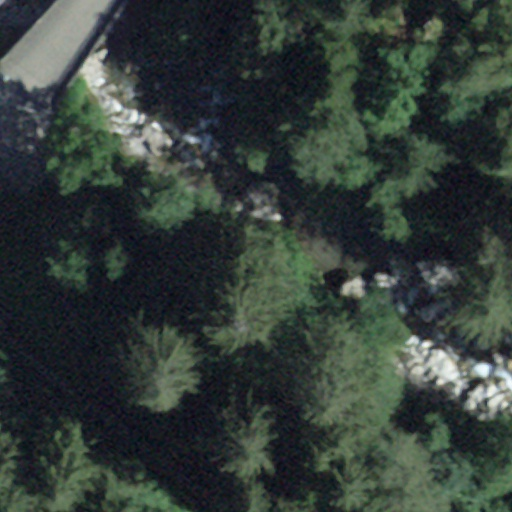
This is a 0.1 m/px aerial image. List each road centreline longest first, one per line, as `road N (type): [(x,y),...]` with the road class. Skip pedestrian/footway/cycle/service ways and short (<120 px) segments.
road 1 (track): [(124,397),(51,237),(0,155)]
road 2 (unclassified): [(92,0),(0,113)]
